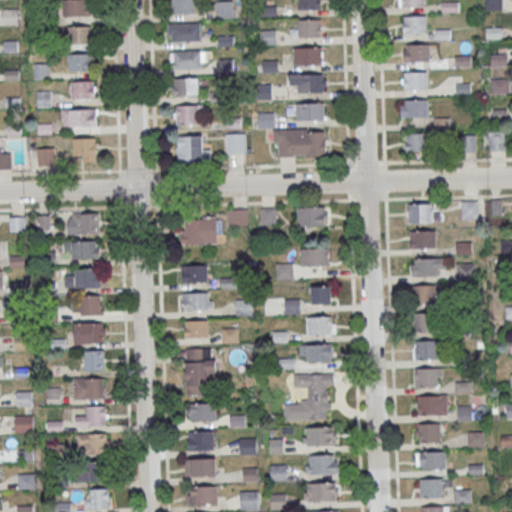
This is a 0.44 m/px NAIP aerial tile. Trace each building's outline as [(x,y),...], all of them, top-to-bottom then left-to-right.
[(92,0),(92,15),(65,16),(64,0),(92,0)] [(171,0),(171,13),(196,14),(195,0),(171,0)] [(297,0),(297,9),(321,9),(320,0),(297,0)] [(485,0),(503,0),(503,9),(485,10),(485,0)] [(442,1),(459,1),(459,12),(442,12),(442,1)] [(216,2),(231,2),(231,17),(217,17),(216,2)] [(262,6),(276,6),(277,16),(262,17),(262,6)] [(3,10),(18,9),(19,24),(3,25),(3,10)] [(33,13),(48,12),(48,24),(33,24),(33,13)] [(427,15),(427,32),(404,33),(403,16),(427,15)] [(297,36),(322,36),(322,19),(297,19),(297,36)] [(201,41),(201,22),(168,22),(168,41),(201,41)] [(91,25),(91,42),(68,43),(67,26),(91,25)] [(487,27),(502,27),(502,38),(487,38),(487,27)] [(436,29),(451,28),(451,39),(437,39),(436,29)] [(261,30),(275,29),(276,44),(261,45),(261,30)] [(219,36),(233,35),(234,46),(219,47),(219,36)] [(3,40),(18,40),(19,51),(4,52),(3,40)] [(34,41),(49,40),(49,52),(34,52),(34,41)] [(404,61),(430,61),(430,44),(404,44),(404,61)] [(294,64),(322,64),(322,47),(294,47),(294,64)] [(203,50),(171,50),(171,69),(203,69),(203,50)] [(92,53),(92,70),(69,71),(68,53),(92,53)] [(456,54),(470,54),(470,65),(456,65),(456,54)] [(493,54),(507,54),(508,65),(493,65),(493,54)] [(263,61),(278,61),(278,72),(264,72),(263,61)] [(220,63),(234,62),(234,73),(220,73),(220,63)] [(35,65),(50,64),(50,79),(35,79),(35,65)] [(5,69),(20,69),(20,80),(5,81),(5,69)] [(428,89),(428,72),(402,72),(402,89),(428,89)] [(327,74),(289,74),(289,91),(327,91),(327,74)] [(172,95),(199,95),(199,77),(172,77),(172,95)] [(491,77),(509,77),(509,92),(492,92),(491,77)] [(94,81),(95,98),(71,99),(71,81),(94,81)] [(457,83),(471,83),(471,93),(457,94),(457,83)] [(257,84),(272,84),(272,99),(258,99),(257,84)] [(36,92),(52,91),(52,106),(37,107),(36,92)] [(210,91),(224,91),(224,102),(210,102),(210,91)] [(6,97),(20,96),(21,108),(6,108),(6,97)] [(429,117),(429,99),(401,99),(401,117),(429,117)] [(325,103),(296,103),(296,120),(325,120),(325,103)] [(176,125),(201,125),(201,105),(176,105),(176,125)] [(96,108),(96,125),(71,126),(70,109),(96,108)] [(259,113),(274,112),(274,127),(260,128),(259,113)] [(224,117),(239,117),(239,128),(225,128),(224,117)] [(38,123),(53,123),(54,134),(39,135),(38,123)] [(7,124),(22,124),(22,135),(7,136),(7,124)] [(325,129),(273,129),(273,156),(325,156),(325,129)] [(506,151),(506,130),(489,130),(489,151),(506,151)] [(248,133),(226,133),(226,152),(248,152),(248,133)] [(406,150),(429,150),(429,133),(406,133),(406,150)] [(203,145),(203,135),(177,135),(177,163),(210,163),(210,145),(203,145)] [(459,136),(477,136),(477,151),(460,151),(459,136)] [(96,137),(96,154),(73,155),(73,138),(96,137)] [(37,165),(55,165),(55,147),(37,147),(37,165)] [(0,169),(11,169),(10,149),(0,149),(0,169)] [(462,219),(479,219),(479,200),(462,200),(462,219)] [(409,203),(431,202),(431,221),(410,221),(409,203)] [(328,206),(297,206),(297,225),(328,225),(328,206)] [(261,207),(261,224),(275,224),(275,207),(261,207)] [(248,208),(228,208),(228,225),(248,225),(248,208)] [(99,212),(68,212),(68,233),(99,233),(99,212)] [(25,230),(25,216),(9,216),(9,231),(25,230)] [(182,244),(220,244),(220,234),(223,234),(223,217),(182,217),(182,244)] [(410,230),(436,229),(437,247),(411,248),(410,230)] [(100,240),(66,240),(66,258),(100,258),(100,240)] [(303,248),(303,265),(329,265),(329,248),(303,248)] [(416,257),(438,257),(438,275),(417,276),(416,257)] [(457,262),(457,281),(476,281),(476,262),(457,262)] [(207,264),(182,264),(182,282),(207,282),(207,264)] [(100,287),(100,268),(73,268),(73,276),(65,276),(65,287),(100,287)] [(312,285),(332,284),(333,303),(313,303),(312,285)] [(413,284),(435,284),(435,303),(414,303),(413,284)] [(182,292),(182,310),(212,310),(212,292),(182,292)] [(74,295),(74,315),(102,315),(102,295),(74,295)] [(284,313),(300,313),(300,298),(284,298),(284,313)] [(236,315),(253,315),(253,299),(236,299),(236,315)] [(414,312),(436,312),(437,330),(415,331),(414,312)] [(307,316),(332,315),(332,334),(308,335),(307,316)] [(207,337),(207,319),(184,319),(184,337),(207,337)] [(105,323),(74,323),(74,343),(105,343),(105,323)] [(223,328),(223,343),(237,343),(237,328),(223,328)] [(416,340),(437,340),(438,358),(416,359),(416,340)] [(308,343),(332,342),(333,361),(308,362),(308,343)] [(185,348),(185,395),(216,395),(216,348),(185,348)] [(104,350),(85,350),(85,370),(104,370),(104,350)] [(417,368),(438,367),(439,386),(417,386),(417,368)] [(331,419),(330,372),(293,373),(293,387),(306,387),(306,401),(284,402),(284,420),(331,419)] [(104,377),(74,377),(74,399),(104,399),(104,377)] [(17,392),(17,405),(33,405),(33,392),(17,392)] [(419,395),(440,394),(441,413),(419,414),(419,395)] [(187,420),(217,420),(217,403),(187,403),(187,420)] [(106,406),(86,406),(86,415),(74,415),(74,426),(106,426),(106,406)] [(459,407),(459,419),(470,419),(470,407),(459,407)] [(14,415),(14,432),(33,432),(33,416),(14,415)] [(419,423),(440,422),(441,441),(420,442),(419,423)] [(335,445),(335,427),(305,427),(305,445),(335,445)] [(188,449),(214,449),(214,430),(188,430),(188,449)] [(77,434),(77,454),(111,454),(111,434),(77,434)] [(502,445),(511,445),(511,436),(502,436),(502,445)] [(256,437),(239,437),(239,454),(256,454),(256,437)] [(48,455),(61,455),(61,445),(48,445),(48,455)] [(422,450),(444,450),(444,469),(423,469),(422,450)] [(337,474),(337,455),(305,455),(305,474),(337,474)] [(216,458),(188,458),(188,475),(216,475),(216,458)] [(78,480),(105,480),(105,462),(78,462),(78,480)] [(270,464),(270,481),(286,481),(286,464),(270,464)] [(36,474),(18,474),(17,487),(35,488),(36,474)] [(421,478),(442,478),(443,497),(421,497),(421,478)] [(303,501),(336,501),(336,483),(303,483),(303,501)] [(188,503),(217,503),(217,486),(188,486),(188,503)] [(109,488),(85,488),(85,508),(109,508),(109,488)] [(258,490),(240,490),(240,508),(258,508),(258,490)] [(470,502),(470,490),(454,490),(454,502),(470,502)]
